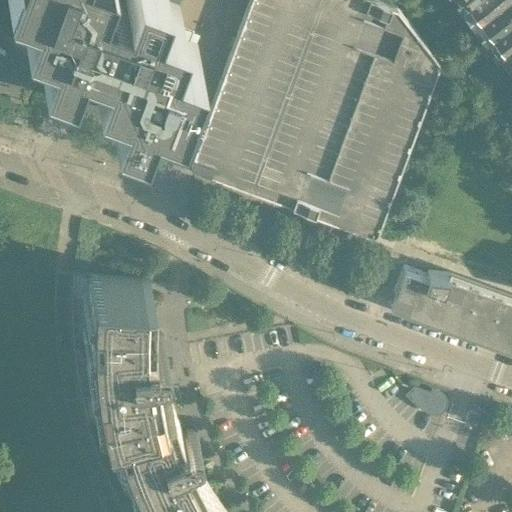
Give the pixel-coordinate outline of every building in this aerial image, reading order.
[(180,6),(163,0),(28,0),(23,14),(47,23),(37,50),(67,61),(72,49),(95,58),(91,69),(118,79),(108,106),(139,117),(148,90),(175,100),(197,43),(170,33),(180,6)] [(396,5),(383,0),(248,0),(190,160),(190,161),(189,162),(190,163),(190,164),(190,165),(191,166),(192,167),(193,167),(369,232),(374,231),(376,229),(438,60),(396,5)] [(470,0),(476,7),(468,13),(474,21),(481,15),(500,0),(470,0)] [(511,0),(500,0),(481,15),(488,24),(481,30),(486,36),(493,31),(511,16),(511,0)] [(511,16),(493,31),(499,40),(492,45),(497,51),(511,40),(511,16)] [(511,40),(497,51),(494,54),(511,78),(511,40)] [(511,295),(477,282),(447,272),(427,269),(426,272),(402,264),(388,301),(414,311),(462,328),(511,346),(511,295)] [(150,345),(161,343),(163,340),(164,337),(162,333),(159,331),(156,330),(145,332),(143,319),(147,319),(148,319),(149,291),(149,285),(149,276),(122,274),(72,270),(71,271),(79,272),(78,296),(78,320),(80,345),(83,369),(87,393),(93,418),(110,414),(161,398),(159,389),(157,384),(152,359),(150,345)] [(443,400),(442,396),(441,395),(440,394),(438,393),(437,392),(436,391),(433,391),(431,392),(430,392),(415,387),(414,388),(409,392),(417,400),(425,405),(427,407),(429,408),(431,408),(433,409),(434,409),(435,409),(437,408),(439,407),(440,406),(441,405),(442,404),(442,403),(443,400)] [(200,469),(191,453),(186,441),(193,439),(196,436),(197,433),(196,429),(194,427),(191,425),(187,426),(177,430),(172,418),(175,417),(176,418),(177,418),(172,404),(170,395),(161,398),(110,414),(117,436),(126,459),(147,502),(152,511),(176,511),(212,489),(207,481),(204,476),(200,469)] [(227,511),(222,506),(220,502),(216,497),(212,489),(176,511),(227,511)]
